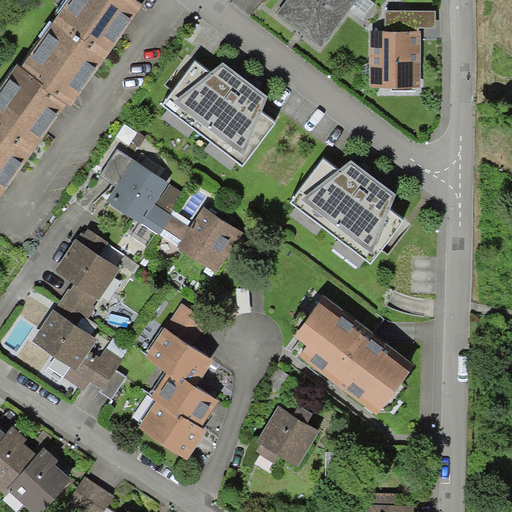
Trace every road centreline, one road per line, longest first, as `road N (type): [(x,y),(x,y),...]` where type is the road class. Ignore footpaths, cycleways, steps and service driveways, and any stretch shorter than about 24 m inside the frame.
road 1 (residential): [(455,186),(451,511)]
road 2 (residential): [(208,0),(455,186)]
road 3 (residential): [(196,503),(0,368)]
road 4 (residential): [(459,0),(455,186)]
road 5 (residential): [(249,335),(230,432),(196,503)]
